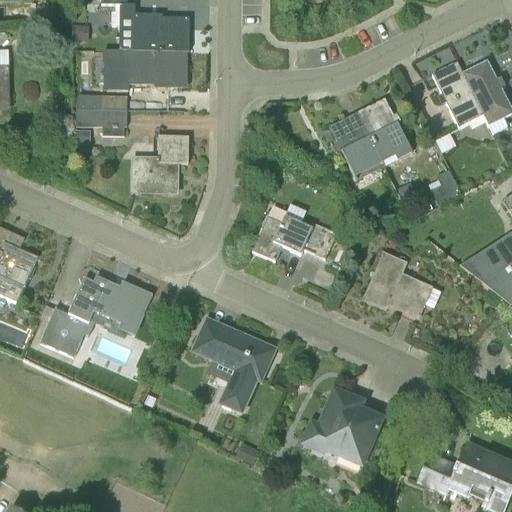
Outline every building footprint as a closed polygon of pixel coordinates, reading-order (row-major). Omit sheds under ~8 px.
[(127,54),(189,55),(189,21),(163,20),(163,16),(119,16),(119,53),(127,53),(127,54)] [(72,44),(88,44),(89,28),(72,27),(72,44)] [(154,87),(154,88),(184,88),(184,55),(189,55),(127,54),(127,87),(154,87)] [(462,76),(483,119),(488,129),(511,117),(511,114),(487,63),(462,76)] [(459,131),(483,119),(462,76),(457,65),(432,78),(459,131)] [(126,113),(127,99),(78,98),(76,112),(100,113),(126,113)] [(384,169),(411,155),(384,102),(356,116),(384,169)] [(126,113),(100,113),(76,112),(75,130),(102,131),(102,140),(124,140),(124,130),(126,130),(126,113)] [(356,183),(384,169),(356,116),(329,130),(337,146),(334,147),(338,156),(341,154),(356,183)] [(74,147),(90,147),(90,133),(74,132),(74,147)] [(158,159),(133,159),(132,195),(165,195),(165,185),(176,185),(177,167),(188,167),(188,140),(158,139),(158,159)] [(30,148),(27,161),(40,164),(43,152),(30,148)] [(259,155),(265,164),(276,157),(269,148),(259,155)] [(461,196),(449,173),(437,179),(442,188),(449,203),(461,196)] [(416,199),(410,186),(397,192),(403,205),(416,199)] [(433,204),(429,197),(416,203),(420,211),(433,204)] [(511,197),(503,204),(511,218),(511,197)] [(300,258),(303,251),(325,261),(336,235),(314,225),(311,231),(284,219),(281,226),(267,220),(251,255),(275,265),(281,250),(300,258)] [(0,257),(7,243),(10,235),(0,230),(0,257)] [(510,310),(511,308),(511,234),(460,268),(510,310)] [(10,235),(7,243),(0,257),(0,307),(3,309),(6,302),(17,307),(37,261),(20,253),(25,242),(10,235)] [(402,276),(407,265),(385,255),(363,304),(385,313),(388,305),(399,310),(398,313),(417,322),(432,289),(402,276)] [(145,318),(143,318),(152,298),(122,285),(117,296),(107,291),(107,290),(107,289),(107,288),(106,287),(106,286),(105,285),(103,284),(102,284),(101,284),(100,284),(99,284),(99,285),(98,285),(97,286),(84,281),(69,316),(55,310),(40,345),(74,360),(85,336),(89,338),(95,324),(91,322),(94,314),(121,326),(118,331),(136,339),(145,318)] [(258,385),(260,385),(275,352),(230,332),(231,330),(206,319),(202,329),(203,329),(192,355),(233,374),(218,407),(243,419),(258,385)] [(136,360),(140,374),(152,371),(148,357),(136,360)] [(326,454),(362,469),(382,422),(348,407),(351,400),(334,392),(318,428),(311,425),(301,447),(325,457),(326,454)] [(242,445),(237,457),(236,459),(253,466),(254,464),(259,453),(242,445)] [(417,485),(447,498),(450,493),(468,501),(469,497),(484,503),(481,511),(483,511),(504,511),(511,495),(511,468),(466,449),(457,469),(456,468),(453,473),(428,462),(417,485)]
